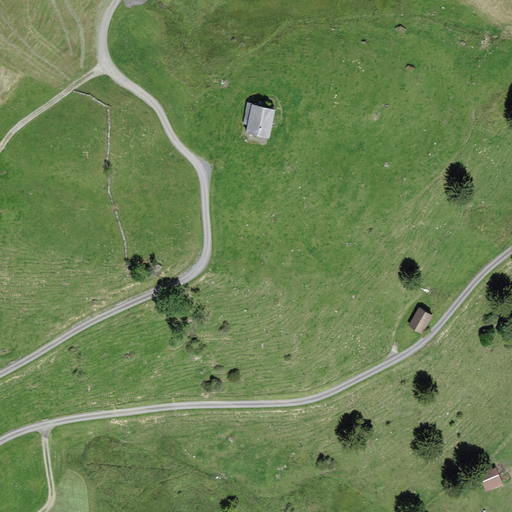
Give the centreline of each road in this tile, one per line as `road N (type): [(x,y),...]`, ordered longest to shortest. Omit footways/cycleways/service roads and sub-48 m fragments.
road 1 (unclassified): [(511,250),(430,337),(325,395),(137,410),(46,427),(0,447)]
road 2 (unclassified): [(0,375),(196,273),(208,249),(203,174),(158,107),(104,66),(102,34),(118,0)]
road 3 (track): [(0,148),(15,128),(104,66)]
